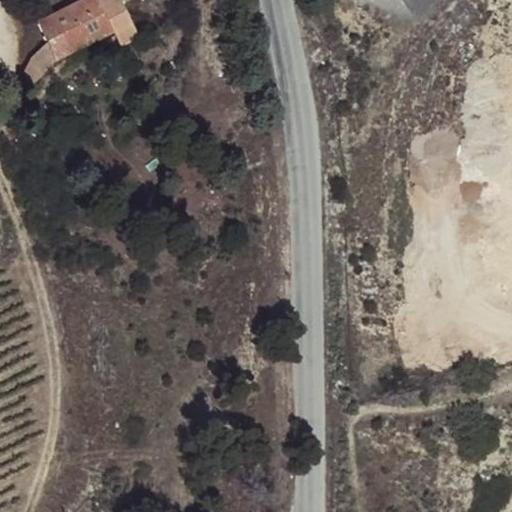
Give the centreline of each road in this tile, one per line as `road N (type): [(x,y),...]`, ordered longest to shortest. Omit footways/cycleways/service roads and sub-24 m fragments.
road 1 (unclassified): [(277,0),(305,255),(307,511)]
road 2 (track): [(0,176),(46,305),(56,418),(29,511)]
